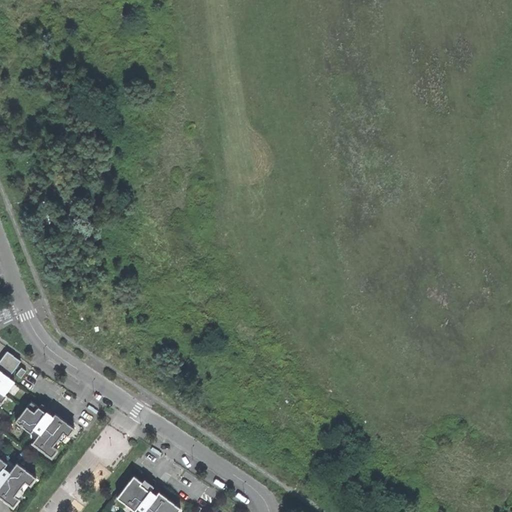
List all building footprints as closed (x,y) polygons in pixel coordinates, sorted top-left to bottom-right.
[(0,401),(1,403),(7,395),(5,393),(14,381),(8,376),(20,361),(7,351),(0,360),(0,401)] [(16,373),(20,377),(26,370),(21,367),(16,373)] [(57,449),(53,446),(63,432),(68,436),(74,427),(55,413),(52,417),(49,414),(30,401),(15,421),(30,432),(28,434),(35,438),(32,443),(51,457),(57,449)] [(19,498),(14,494),(25,481),(30,485),(36,477),(17,462),(14,466),(8,461),(6,462),(0,457),(0,496),(13,506),(19,498)] [(154,493),(133,477),(116,499),(133,511),(135,508),(140,511),(175,511),(179,508),(157,492),(155,495),(154,493)]
